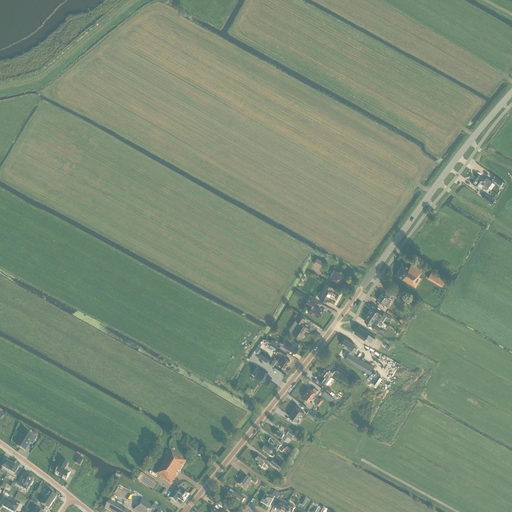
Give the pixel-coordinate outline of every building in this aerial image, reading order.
[(476,180),(487,188),(488,188),(492,182),(486,178),(485,180),(479,176),(476,180)] [(505,184),(494,176),(491,180),(503,188),(505,184)] [(486,190),(487,188),(476,180),(472,184),(479,189),(481,187),(486,190)] [(485,194),(482,198),(491,204),(494,201),(485,194)] [(323,262),(316,258),(313,264),(320,268),(323,262)] [(418,277),(422,269),(412,263),(410,266),(403,262),(395,276),(415,287),(420,278),(418,277)] [(344,276),(336,272),(331,280),(336,282),(336,283),(340,285),(342,281),(341,281),(344,276)] [(443,280),(430,272),(426,278),(440,286),(443,280)] [(332,287),(325,284),(322,290),(323,290),(319,298),(326,302),(329,296),(330,296),(332,292),(330,291),(332,287)] [(383,292),(380,296),(377,301),(380,302),(377,306),(385,311),(388,307),(386,307),(391,299),(393,296),(391,295),(386,291),(385,294),(383,292)] [(405,300),(398,295),(396,299),(403,304),(405,300)] [(305,304),(311,307),(308,312),(316,317),(320,310),(313,306),(315,302),(308,298),(305,304)] [(372,308),(368,313),(381,321),(384,317),(388,320),(390,317),(383,312),(382,313),(376,309),(375,311),(372,308)] [(381,321),(368,313),(365,317),(366,318),(364,321),(370,325),(373,322),(376,324),(377,323),(381,325),(383,323),(381,321)] [(305,319),(298,315),(295,320),(289,329),(289,331),(290,333),(300,339),(307,328),(302,325),(305,319)] [(364,340),(365,338),(371,342),(375,337),(365,330),(364,331),(358,327),(354,333),(364,340)] [(354,345),(344,339),(341,345),(348,349),(348,348),(350,350),(345,359),(370,374),(374,367),(353,355),(356,349),(353,347),(354,345)] [(290,351),(295,353),(299,347),(289,341),(285,347),(281,345),(279,348),(281,349),(287,352),(289,353),(290,351)] [(286,353),(287,352),(281,349),(279,353),(281,355),(277,361),(280,363),(279,363),(285,368),(290,361),(283,357),(284,356),(285,357),(287,353),(286,353)] [(270,357),(261,351),(257,356),(267,362),(270,357)] [(325,366),(323,370),(329,375),(328,376),(330,377),(335,370),(333,369),(329,366),(328,368),(325,366)] [(345,373),(337,367),(334,372),(342,377),(345,373)] [(267,386),(271,378),(266,375),(267,373),(259,368),(260,369),(255,378),(267,386)] [(332,379),(330,377),(328,376),(329,375),(323,370),(320,374),(323,376),(318,383),(323,386),(325,384),(327,385),(332,379)] [(306,393),(312,397),(315,393),(317,390),(313,388),(312,390),(309,388),(306,393)] [(309,401),(312,397),(306,393),(302,397),(306,400),(304,403),(306,404),(307,406),(309,408),(311,407),(312,405),(312,404),(309,401)] [(295,407),(292,411),(299,417),(301,414),(303,416),(305,414),(295,407)] [(315,415),(308,410),(305,414),(312,419),(315,415)] [(299,417),(292,411),(288,416),(297,423),(299,421),(297,419),(299,417)] [(284,436),(277,431),(274,435),(284,442),(287,438),(284,436)] [(25,432),(17,446),(25,451),(30,443),(32,445),(37,438),(32,434),(31,436),(25,432)] [(294,436),(289,432),(286,437),(291,441),(294,436)] [(281,446),(278,444),(271,439),(268,443),(275,448),(274,449),(277,451),(278,450),(282,453),(284,450),(280,447),(281,446)] [(191,452),(193,449),(187,444),(184,447),(191,452)] [(270,454),(272,452),(265,447),(262,451),(272,458),(274,457),(270,454)] [(287,447),(285,451),(291,456),(294,452),(287,447)] [(171,484),(186,461),(181,458),(171,451),(156,474),(171,484)] [(266,466),(268,462),(259,455),(255,461),(258,463),(257,464),(262,467),(264,464),(266,466)] [(6,461),(1,470),(7,473),(7,474),(8,475),(14,465),(6,461)] [(281,469),(271,461),(269,464),(279,472),(281,469)] [(59,466),(55,474),(59,477),(62,478),(66,480),(66,481),(71,473),(70,473),(65,470),(68,465),(64,462),(61,468),(59,467),(59,466)] [(14,465),(8,475),(16,480),(19,473),(17,472),(19,468),(14,465)] [(157,483),(142,473),(137,480),(153,490),(157,483)] [(22,476),(17,484),(20,486),(20,487),(27,491),(34,479),(27,475),(25,478),(22,476)] [(255,484),(258,481),(251,476),(249,479),(244,475),(238,484),(244,489),(251,481),(255,484)] [(173,491),(169,497),(176,502),(178,499),(184,503),(190,495),(184,490),(182,493),(181,493),(177,490),(175,492),(173,491)] [(47,491),(43,497),(53,503),(57,497),(47,491)] [(270,495),(269,497),(265,495),(261,503),(269,507),(274,497),(277,499),(279,497),(280,494),(275,491),(272,496),(270,495)] [(242,502),(245,499),(239,495),(237,498),(230,492),(226,498),(234,504),(236,501),(239,502),(240,501),(242,502)] [(4,496),(1,502),(4,503),(2,507),(9,510),(13,502),(8,498),(4,496)] [(45,498),(41,504),(49,509),(53,503),(43,497),(45,498)] [(142,498),(134,509),(137,511),(166,511),(154,503),(153,505),(142,498)] [(277,510),(280,511),(282,511),(287,505),(284,504),(285,502),(280,499),(276,506),(279,508),(277,510)] [(128,511),(109,501),(105,508),(112,511),(128,511)] [(13,502),(9,510),(11,511),(16,511),(17,510),(20,511),(23,506),(20,504),(19,505),(13,502)] [(287,505),(282,511),(293,511),(295,508),(288,503),(287,505)]
